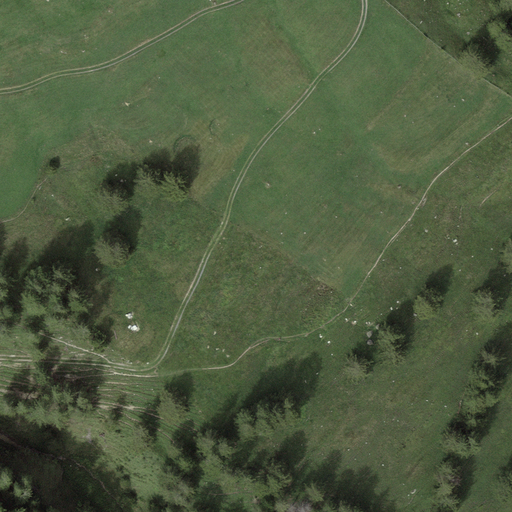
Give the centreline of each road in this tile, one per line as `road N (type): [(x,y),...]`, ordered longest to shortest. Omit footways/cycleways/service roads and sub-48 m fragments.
road 1 (track): [(366,0),(366,19),(347,53),(249,166),(162,355),(147,367),(110,365)]
road 2 (track): [(0,93),(106,68),(243,0)]
